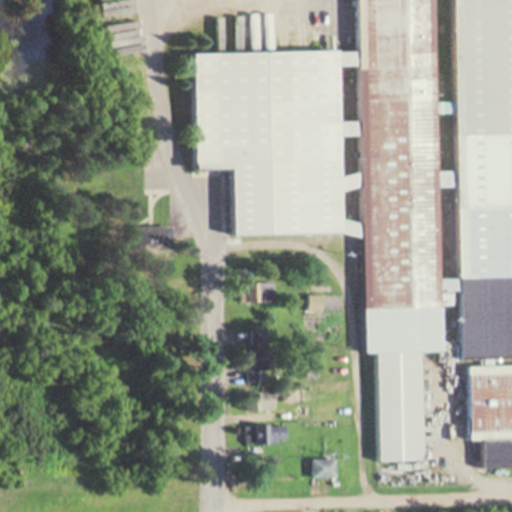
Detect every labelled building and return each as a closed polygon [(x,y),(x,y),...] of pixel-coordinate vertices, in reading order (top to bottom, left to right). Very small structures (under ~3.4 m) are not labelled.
[(359,0),(361,55),(200,58),(202,166),(237,165),(238,236),(342,234),(362,240),(365,354),(377,353),(380,464),(423,463),(422,441),(442,441),(442,415),(427,416),(425,355),(448,354),(447,313),(452,313),(453,365),(511,363),(511,0),(452,0),(454,103),(437,103),(434,0),(359,0)] [(174,228),(139,228),(139,251),(174,251),(174,228)] [(511,366),(470,367),(471,443),(484,442),(485,469),(511,468),(511,366)] [(277,413),(277,402),(302,402),(302,388),(258,388),(257,413),(277,413)] [(288,452),(288,427),(266,427),(266,452),(288,452)] [(337,461),(315,461),(315,478),(337,478),(337,461)]
